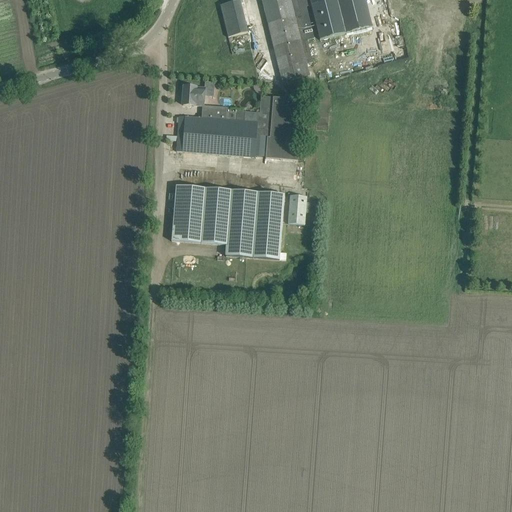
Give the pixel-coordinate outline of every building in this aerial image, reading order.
[(261,0),(282,83),(309,76),(306,65),(312,63),(307,41),(314,39),(307,8),(311,7),(320,42),(372,28),(365,0),(261,0)] [(220,6),(228,38),(248,34),(240,1),(220,6)] [(204,107),(205,100),(205,89),(196,89),(196,88),(184,87),(183,106),(193,107),(195,107),(204,107)] [(260,113),(236,112),(226,111),(225,121),(179,117),(176,153),(298,162),(299,141),(297,141),(301,91),(291,91),(291,96),(289,96),(289,100),(261,97),(260,113)] [(219,97),(219,106),(232,106),(232,98),(219,97)] [(172,242),(227,247),(227,257),(280,262),(280,261),(283,261),(284,254),(280,254),(285,196),(176,188),(172,242)] [(290,197),(288,226),(305,227),(307,198),(290,197)]
